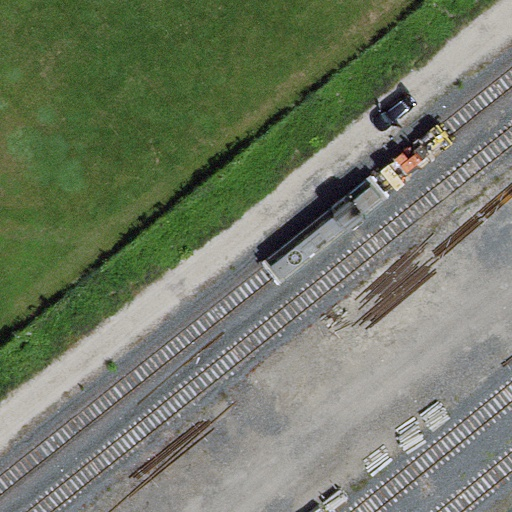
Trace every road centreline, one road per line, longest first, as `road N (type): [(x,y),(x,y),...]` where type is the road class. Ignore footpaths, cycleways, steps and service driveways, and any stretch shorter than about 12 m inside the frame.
road 1 (track): [(0,430),(511,20)]
road 2 (track): [(264,511),(511,312)]
